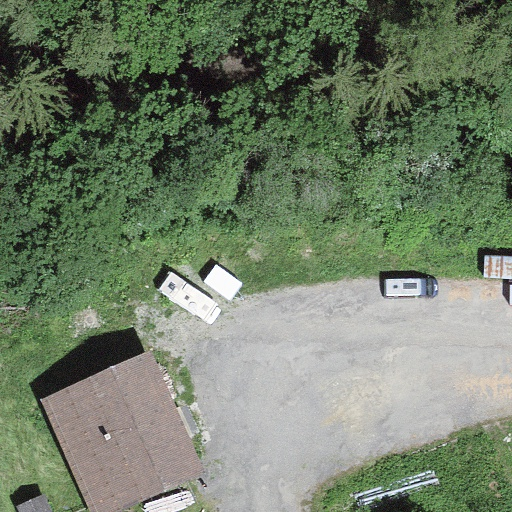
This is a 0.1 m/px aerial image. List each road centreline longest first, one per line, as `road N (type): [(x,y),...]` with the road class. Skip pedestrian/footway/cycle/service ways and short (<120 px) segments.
road 1 (track): [(511,69),(255,65),(106,75),(0,51)]
road 2 (residential): [(252,395),(511,358)]
